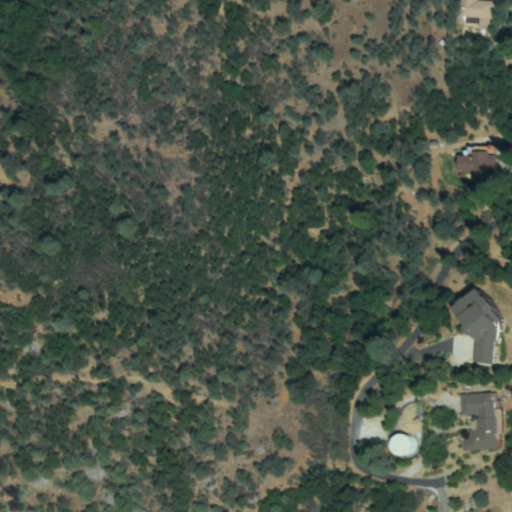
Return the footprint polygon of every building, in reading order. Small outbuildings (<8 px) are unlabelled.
[(502,7),(497,30),(481,27),(482,18),(463,15),(466,0),(477,0),(477,2),(502,7)] [(472,170),(465,172),(460,155),(494,146),(502,178),(476,185),(472,170)] [(483,298),(480,319),(493,320),(495,310),(502,311),(495,363),(476,360),(480,333),(467,331),(469,320),(462,319),(465,296),(483,298)] [(465,395),(495,395),(495,403),(503,403),(503,449),(470,448),(471,432),(481,432),(481,413),(465,413),(465,395)] [(391,435),(392,455),(413,454),(412,434),(391,435)]
